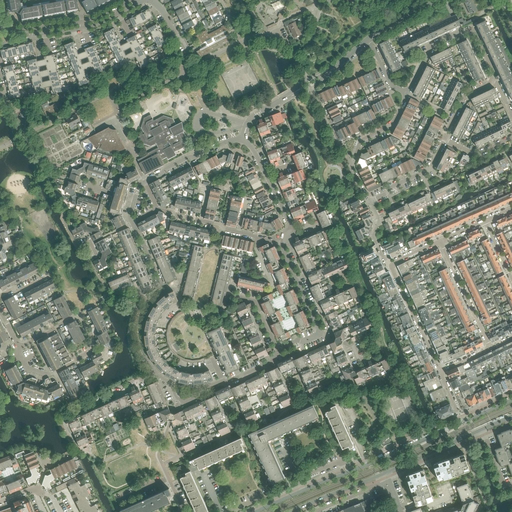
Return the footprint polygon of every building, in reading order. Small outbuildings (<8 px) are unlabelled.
[(31,18),(29,7),(22,8),(20,7),(19,0),(12,1),(8,2),(9,7),(10,7),(11,12),(15,12),(18,14),(20,15),(21,19),(26,18),(26,19),(31,18)] [(77,10),(75,0),(67,0),(65,1),(52,3),(54,14),(59,13),(59,12),(71,10),(72,11),(77,10)] [(91,9),(102,3),(102,4),(107,1),(106,0),(85,0),(81,2),(86,12),(91,9)] [(476,7),(475,4),(474,5),(471,0),(463,0),(470,14),(473,13),(474,13),(474,12),(477,11),(475,7),(476,7)] [(208,12),(217,7),(215,2),(205,7),(208,12)] [(54,14),(52,3),(48,4),(29,7),(31,18),(37,17),(36,16),(49,14),(49,15),(54,14)] [(176,12),(185,7),(183,3),(174,7),(176,12)] [(178,17),(188,12),(185,7),(176,12),(178,17)] [(210,16),(220,11),(217,7),(208,12),(210,16)] [(154,18),(149,9),(146,11),(145,9),(143,10),(148,20),(150,19),(150,20),(154,18)] [(148,20),(143,10),(142,11),(142,13),(139,14),(144,23),(147,22),(146,21),(148,20)] [(212,21),(222,16),(220,11),(210,16),(212,21)] [(181,21),(190,16),(188,12),(178,17),(181,21)] [(144,23),(139,14),(136,16),(136,14),(134,15),(139,25),(140,24),(141,25),(144,23)] [(404,53),(428,42),(464,25),(465,26),(472,23),(470,20),(466,22),(465,20),(464,21),(462,18),(458,20),(458,19),(461,17),(460,15),(456,16),(456,15),(451,17),(450,14),(429,24),(430,27),(428,28),(429,29),(419,34),(410,38),(400,43),(403,48),(405,52),(404,52),(404,53)] [(139,25),(134,15),(132,16),(133,18),(129,19),(131,23),(134,28),(137,26),(139,25)] [(183,26),(192,21),(190,16),(181,21),(183,26)] [(221,22),(224,21),(224,20),(222,16),(212,21),(215,25),(216,25),(218,27),(223,25),(221,22)] [(301,35),(294,19),(284,23),(285,27),(289,26),(294,38),(298,36),(299,39),(305,36),(304,34),(301,35)] [(185,30),(195,25),(192,21),(183,26),(185,30)] [(511,66),(509,61),(498,38),(494,40),(485,21),(479,24),(476,25),(475,26),(498,76),(496,77),(497,80),(500,78),(501,81),(511,101),(511,100),(511,99),(511,78),(511,76),(511,75),(507,68),(511,66)] [(151,34),(161,29),(160,27),(159,27),(157,24),(148,29),(150,32),(151,34)] [(231,42),(228,37),(228,35),(227,35),(226,35),(225,33),(226,32),(226,31),(229,30),(226,24),(221,27),(221,28),(208,35),(206,31),(203,32),(202,33),(200,34),(199,34),(195,36),(197,39),(196,39),(198,42),(199,42),(200,45),(203,43),(205,43),(207,42),(209,44),(200,49),(200,50),(196,52),(200,58),(223,46),(224,45),(228,43),(229,43),(231,42)] [(115,34),(113,31),(115,31),(114,28),(104,33),(105,35),(104,36),(106,38),(106,39),(115,34)] [(162,34),(160,31),(162,30),(161,29),(151,34),(152,35),(152,36),(153,39),(162,34)] [(109,43),(119,38),(118,36),(117,37),(115,34),(106,39),(108,42),(108,41),(109,43)] [(156,43),(166,38),(165,37),(164,37),(162,34),(153,39),(155,42),(155,41),(156,43)] [(126,47),(137,41),(136,39),(137,39),(135,35),(126,40),(128,42),(124,44),(126,47)] [(120,44),(118,41),(120,40),(119,38),(109,43),(110,45),(111,48),(120,44)] [(167,44),(165,41),(167,40),(166,38),(156,43),(157,45),(158,49),(167,44)] [(487,79),(473,49),(468,38),(466,39),(467,40),(458,44),(476,81),(481,79),(483,81),(487,79)] [(401,68),(397,59),(396,57),(397,57),(396,54),(395,54),(394,53),(395,53),(394,51),(393,51),(388,40),(379,44),(378,41),(375,43),(377,46),(378,45),(392,74),(393,73),(393,72),(401,68)] [(132,50),(141,45),(139,42),(138,43),(137,41),(126,47),(127,50),(131,48),(132,50)] [(35,52),(33,42),(32,42),(29,43),(29,42),(27,42),(29,53),(31,52),(32,53),(35,52)] [(77,47),(76,45),(75,45),(74,42),(64,45),(66,49),(66,48),(67,50),(77,47)] [(24,55),(22,45),(19,46),(18,44),(16,45),(19,55),(21,55),(24,55)] [(114,53),(124,48),(126,47),(124,44),(121,46),(120,44),(111,48),(113,51),(114,53)] [(142,50),(141,49),(142,48),(141,45),(132,50),(133,52),(129,54),(131,56),(142,50)] [(95,51),(94,49),(95,49),(94,46),(84,49),(85,52),(82,53),(83,56),(95,51)] [(14,57),(11,48),(8,48),(8,47),(6,47),(8,58),(10,58),(11,58),(14,57)] [(78,52),(76,49),(78,48),(77,47),(67,50),(68,52),(67,53),(68,56),(78,52)] [(125,53),(124,51),(127,50),(126,47),(124,48),(114,53),(115,55),(116,58),(125,53)] [(453,57),(449,48),(444,51),(448,59),(453,57)] [(137,60),(146,55),(144,52),(143,52),(142,50),(131,56),(132,59),(136,58),(137,60)] [(98,56),(97,53),(96,53),(95,51),(83,56),(84,59),(88,58),(88,60),(98,56)] [(448,59),(444,51),(440,53),(444,62),(448,59)] [(71,61),(83,56),(82,53),(78,54),(78,52),(68,56),(70,59),(71,61)] [(119,62),(129,57),(131,56),(129,54),(126,55),(125,53),(116,58),(118,61),(119,62)] [(444,62),(440,53),(435,55),(439,64),(444,62)] [(55,60),(54,58),(55,58),(54,54),(44,57),(45,59),(41,60),(42,63),(55,60)] [(147,60),(146,58),(147,58),(146,55),(137,60),(138,62),(137,63),(138,65),(147,60)] [(439,64),(435,55),(430,57),(434,66),(439,64)] [(81,62),(81,60),(84,59),(83,56),(71,61),(72,63),(71,63),(72,66),(81,62)] [(99,61),(98,59),(99,59),(98,56),(88,60),(89,62),(86,63),(87,66),(89,65),(99,61)] [(130,63),(129,61),(132,59),(131,56),(129,57),(119,62),(120,64),(120,65),(121,68),(130,63)] [(142,69),(151,65),(149,62),(148,62),(147,60),(138,65),(139,67),(140,66),(142,69)] [(102,66),(101,63),(100,63),(99,61),(89,65),(87,66),(88,69),(91,68),(92,70),(102,66)] [(75,71),(87,66),(86,63),(82,64),(81,62),(72,66),(73,69),(74,69),(75,71)] [(40,69),(39,67),(43,66),(42,63),(29,67),(30,68),(29,69),(30,72),(40,69)] [(14,71),(13,68),(14,68),(13,65),(3,67),(4,71),(3,71),(3,73),(14,71)] [(57,71),(57,68),(57,65),(47,68),(47,70),(44,71),(44,74),(57,71)] [(85,72),(85,70),(88,69),(87,66),(75,71),(76,73),(75,73),(76,76),(85,72)] [(103,72),(102,69),(103,69),(102,66),(92,70),(93,73),(92,73),(93,75),(103,72)] [(433,75),(436,70),(427,66),(425,71),(433,75)] [(381,78),(377,69),(372,72),(376,81),(381,78)] [(431,80),(433,75),(425,71),(422,75),(431,80)] [(89,77),(88,75),(87,75),(85,72),(76,76),(77,79),(78,79),(79,81),(89,77)] [(376,81),(372,72),(367,74),(372,83),(376,81)] [(42,80),(42,78),(45,77),(44,74),(32,77),(32,79),(33,82),(42,80)] [(372,83),(367,74),(363,76),(367,85),(372,83)] [(16,81),(16,79),(17,79),(16,75),(6,78),(7,81),(6,82),(6,84),(16,81)] [(429,84),(431,80),(422,75),(420,80),(429,84)] [(60,81),(59,79),(60,79),(59,76),(49,78),(50,80),(46,81),(47,84),(60,81)] [(367,85),(363,76),(358,78),(362,87),(367,85)] [(89,83),(88,79),(89,79),(89,77),(79,81),(79,83),(80,86),(89,83)] [(379,96),(376,92),(374,87),(383,82),(381,78),(376,81),(372,83),(367,85),(362,87),(371,105),(376,103),(380,101),(385,99),(390,96),(388,92),(379,96)] [(361,88),(358,82),(357,79),(352,81),(356,90),(361,88)] [(460,89),(462,84),(459,82),(454,79),(451,84),(460,89)] [(426,89),(429,84),(420,80),(418,84),(426,89)] [(356,90),(352,81),(347,83),(351,92),(356,90)] [(385,87),(383,82),(374,87),(376,92),(385,87)] [(353,95),(351,92),(347,83),(342,85),(347,95),(348,97),(353,95)] [(45,91),(44,88),(48,87),(47,84),(35,87),(35,89),(34,90),(32,90),(33,94),(35,93),(45,91)] [(424,93),(426,89),(418,84),(415,89),(424,93)] [(458,93),(460,89),(451,84),(449,89),(458,93)] [(341,95),(338,88),(337,85),(332,88),(337,97),(341,95)] [(347,95),(342,85),(338,88),(341,95),(342,97),(347,95)] [(19,91),(19,89),(19,86),(9,89),(10,92),(8,92),(9,94),(19,91)] [(63,92),(62,89),(63,89),(62,86),(52,89),(53,92),(51,92),(52,94),(63,92)] [(388,92),(385,87),(376,92),(379,96),(388,92)] [(337,97),(332,88),(328,90),(332,99),(337,97)] [(498,97),(494,88),(489,90),(494,99),(498,97)] [(422,98),(424,93),(415,89),(413,94),(422,98)] [(455,98),(458,93),(449,89),(447,93),(455,98)] [(332,99),(328,90),(323,92),(327,101),(332,99)] [(494,99),(489,90),(485,93),(489,101),(494,99)] [(327,101),(323,92),(318,94),(323,103),(327,101)] [(453,102),(455,98),(447,93),(444,98),(453,102)] [(489,101),(485,93),(480,95),(484,103),(489,101)] [(484,103),(480,95),(476,97),(480,106),(484,103)] [(394,105),(392,102),(390,96),(385,99),(389,108),(394,105)] [(480,106),(476,97),(471,99),(475,108),(480,106)] [(417,108),(420,103),(411,98),(408,103),(417,108)] [(451,107),(453,102),(444,98),(442,103),(451,107)] [(389,108),(385,99),(380,101),(385,110),(389,108)] [(385,110),(380,101),(376,103),(380,112),(385,110)] [(58,110),(55,104),(49,107),(47,102),(41,105),(47,117),(53,114),(53,113),(58,110)] [(380,112),(376,103),(371,105),(375,114),(380,112)] [(415,112),(417,108),(408,103),(406,108),(415,112)] [(448,112),(451,107),(442,103),(440,107),(448,112)] [(339,110),(337,105),(328,109),(330,114),(339,110)] [(472,117),(475,112),(466,107),(464,112),(472,117)] [(413,117),(415,112),(406,108),(404,112),(413,117)] [(375,118),(371,109),(366,112),(371,121),(375,118)] [(341,114),(339,110),(330,114),(332,119),(341,114)] [(284,122),(280,112),(275,114),(278,124),(284,122)] [(371,121),(366,112),(362,114),(366,123),(371,121)] [(413,117),(404,112),(401,117),(410,121),(413,117)] [(470,121),(472,117),(464,112),(461,117),(470,121)] [(278,124),(275,114),(270,116),(273,126),(278,124)] [(343,119),(341,115),(341,114),(332,119),(334,124),(343,119)] [(366,123),(362,114),(357,116),(361,125),(366,123)] [(176,155),(174,152),(177,151),(183,148),(185,143),(186,138),(183,132),(173,137),(172,135),(173,135),(170,129),(176,125),(173,119),(163,116),(154,121),(151,115),(144,118),(141,128),(144,134),(138,137),(142,143),(151,146),(156,143),(157,146),(159,148),(146,155),(146,156),(138,160),(140,163),(139,164),(145,175),(145,174),(146,175),(164,165),(162,160),(167,157),(168,159),(176,155)] [(80,122),(78,117),(77,117),(77,116),(73,118),(73,117),(67,120),(71,127),(80,122)] [(273,126),(270,116),(265,118),(266,123),(268,128),(268,127),(273,126)] [(361,125),(357,116),(352,118),(354,123),(357,127),(361,125)] [(441,125),(444,121),(435,116),(432,121),(441,125)] [(408,126),(410,121),(401,117),(399,121),(408,126)] [(468,126),(470,121),(461,117),(459,121),(462,123),(468,126)] [(511,126),(511,125),(508,118),(503,120),(508,129),(511,126)] [(272,136),(268,127),(268,128),(266,123),(263,124),(262,119),(258,121),(257,124),(262,140),(272,136)] [(508,129),(503,120),(499,122),(500,125),(503,131),(508,129)] [(408,126),(399,121),(397,126),(406,130),(408,126)] [(439,130),(441,125),(432,121),(430,125),(439,130)] [(465,130),(468,126),(462,123),(459,121),(457,126),(465,130)] [(359,131),(357,127),(354,123),(350,125),(354,134),(359,131)] [(354,134),(350,125),(345,127),(349,136),(354,134)] [(439,130),(430,125),(428,130),(437,134),(439,130)] [(503,131),(500,125),(496,127),(500,136),(505,134),(503,131)] [(403,135),(406,130),(397,126),(394,130),(403,135)] [(463,135),(465,130),(457,126),(454,130),(462,134),(463,135)] [(349,136),(345,127),(341,129),(345,138),(349,136)] [(500,136),(496,127),(491,130),(495,138),(500,136)] [(126,149),(117,130),(115,130),(113,130),(111,129),(110,128),(89,139),(90,139),(91,142),(93,145),(96,147),(98,149),(99,148),(102,150),(105,151),(108,152),(112,152),(115,152),(118,152),(121,151),(124,150),(126,149)] [(345,138),(341,129),(336,131),(340,140),(345,138)] [(401,140),(403,135),(394,130),(392,135),(401,140)] [(434,139),(437,134),(428,130),(425,135),(434,139)] [(461,140),(463,135),(462,134),(454,130),(452,135),(461,140)] [(495,138),(491,130),(486,132),(491,141),(495,138)] [(491,141),(486,132),(482,134),(486,143),(491,141)] [(486,143),(482,134),(477,136),(481,145),(486,143)] [(434,139),(425,135),(423,139),(432,143),(434,139)] [(399,144),(400,141),(391,136),(385,139),(389,148),(393,147),(399,144)] [(481,145),(477,136),(472,139),(477,147),(481,145)] [(389,148),(385,139),(380,142),(384,151),(389,148)] [(430,148),(432,143),(423,139),(421,144),(430,148)] [(384,151),(380,142),(375,144),(380,153),(384,151)] [(296,153),(292,144),(287,146),(291,156),(292,156),(293,156),(293,155),(296,153)] [(380,153),(375,144),(371,146),(375,155),(380,153)] [(427,153),(430,148),(421,144),(418,148),(427,153)] [(281,160),(277,150),(275,145),(266,149),(271,164),(275,162),(276,166),(279,165),(277,161),(281,160)] [(291,156),(287,146),(282,148),(286,158),(291,156)] [(375,155),(371,146),(366,148),(368,152),(371,157),(375,155)] [(455,153),(452,152),(454,149),(448,146),(445,151),(444,151),(443,153),(452,158),(453,156),(455,153)] [(286,158),(282,148),(277,150),(281,160),(286,158)] [(427,153),(418,148),(416,153),(425,157),(427,153)] [(308,166),(306,161),(302,152),(293,156),(292,156),(297,170),(299,170),(308,166)] [(368,152),(364,154),(361,153),(360,158),(366,160),(366,159),(371,157),(368,152)] [(231,164),(234,154),(229,153),(228,156),(226,162),(231,164)] [(423,162),(425,157),(416,153),(414,157),(423,162)] [(451,160),(452,158),(443,153),(440,158),(450,163),(451,160)] [(465,165),(469,157),(468,157),(469,156),(464,153),(459,163),(458,165),(461,166),(462,166),(463,166),(464,166),(465,165)] [(221,164),(218,159),(216,155),(212,158),(216,167),(221,164)] [(228,156),(223,155),(222,157),(218,159),(221,164),(225,162),(226,162),(228,156)] [(241,167),(243,161),(244,158),(239,156),(236,165),(241,167)] [(470,165),(473,159),(469,157),(465,165),(467,166),(470,165)] [(216,167),(212,158),(207,160),(212,169),(216,167)] [(367,166),(365,162),(366,160),(360,158),(358,163),(360,164),(362,168),(362,169),(367,166)] [(447,168),(450,163),(440,158),(438,163),(447,168)] [(506,164),(509,163),(506,158),(501,160),(500,159),(498,160),(503,169),(505,168),(507,167),(508,167),(506,164)] [(421,166),(422,164),(413,159),(412,160),(411,159),(406,161),(411,170),(421,166)] [(212,169),(207,160),(202,163),(207,171),(212,169)] [(503,169),(498,160),(496,161),(496,162),(494,163),(498,172),(498,171),(500,170),(500,171),(503,169)] [(249,169),(247,165),(248,163),(243,161),(241,167),(242,167),(244,172),(249,169)] [(411,170),(406,161),(402,163),(406,173),(411,170)] [(498,172),(494,163),(491,165),(489,161),(487,162),(492,174),(495,173),(497,171),(497,172),(498,172)] [(87,173),(89,164),(85,162),(83,167),(80,168),(83,173),(85,172),(87,173)] [(492,174),(487,162),(484,163),(486,167),(483,168),(487,177),(488,176),(490,175),(492,174)] [(207,171),(202,163),(198,165),(202,174),(207,171)] [(406,173),(402,163),(397,166),(401,175),(406,173)] [(445,172),(447,168),(438,163),(437,165),(438,166),(435,171),(438,172),(440,170),(445,173),(445,172)] [(91,175),(94,165),(89,164),(87,173),(86,173),(91,175)] [(202,174),(198,165),(193,167),(198,176),(202,174)] [(487,177),(483,168),(481,169),(479,165),(477,167),(482,179),(485,178),(485,177),(487,176),(487,177)] [(370,171),(367,166),(362,169),(362,168),(358,170),(361,175),(370,171)] [(401,175),(397,166),(393,168),(397,177),(401,175)] [(131,182),(136,180),(141,177),(135,167),(131,169),(130,169),(126,172),(128,177),(125,179),(121,177),(119,182),(117,182),(108,179),(108,181),(105,189),(110,191),(114,192),(125,196),(127,190),(129,185),(129,183),(131,182)] [(196,176),(191,167),(187,169),(191,178),(196,176)] [(253,167),(249,169),(244,172),(246,176),(255,172),(253,167)] [(482,179),(477,167),(474,168),(476,172),(473,173),(477,181),(480,180),(482,179)] [(397,177),(393,168),(388,170),(392,179),(397,177)] [(106,180),(109,170),(104,169),(101,178),(106,180)] [(191,178),(187,169),(182,172),(186,180),(191,178)] [(291,185),(301,181),(306,179),(302,169),(299,171),(299,170),(297,170),(283,176),(282,172),(279,174),(281,177),(277,178),(278,180),(283,193),(293,189),(291,185)] [(392,179),(388,170),(383,172),(388,181),(392,179)] [(372,175),(370,171),(361,175),(363,180),(372,175)] [(186,180),(182,172),(177,174),(182,183),(186,180)] [(249,181),(258,176),(255,172),(246,176),(249,181)] [(388,181),(383,172),(379,175),(383,184),(388,181)] [(477,181),(473,173),(471,174),(470,173),(466,175),(467,179),(470,178),(472,184),(473,184),(473,183),(475,182),(477,181)] [(81,176),(80,176),(71,174),(69,179),(79,182),(81,176)] [(182,183),(177,174),(173,176),(177,185),(182,183)] [(374,180),(372,175),(363,180),(365,184),(374,180)] [(177,185),(173,176),(168,179),(171,185),(173,188),(177,185)] [(251,185),(260,181),(258,176),(249,181),(251,185)] [(161,184),(158,180),(150,184),(152,189),(161,184)] [(376,185),(374,180),(365,184),(367,189),(370,188),(371,187),(373,186),(374,186),(376,185)] [(461,189),(457,180),(453,182),(451,184),(449,180),(446,181),(453,193),(458,191),(457,191),(461,189)] [(254,190),(262,185),(260,181),(251,185),(254,190)] [(453,193),(446,181),(444,182),(446,186),(443,187),(447,196),(450,194),(453,193)] [(76,190),(78,185),(68,182),(67,187),(75,190),(76,190)] [(154,193),(163,189),(161,184),(152,189),(154,193)] [(447,196),(443,187),(441,188),(439,184),(436,186),(442,198),(447,196)] [(256,194),(265,190),(262,185),(254,190),(256,194)] [(442,198),(436,186),(434,187),(436,191),(433,192),(436,198),(434,200),(435,202),(437,201),(440,199),(442,198)] [(75,192),(75,190),(67,187),(65,187),(64,190),(65,192),(70,193),(71,196),(76,194),(75,192)] [(165,194),(163,189),(154,193),(157,198),(165,194)] [(295,194),(293,189),(283,193),(285,197),(295,194)] [(258,199),(267,194),(265,190),(256,194),(258,199)] [(510,203),(507,195),(504,197),(503,196),(504,196),(502,191),(499,192),(505,205),(510,203)] [(120,212),(121,210),(122,205),(124,200),(125,198),(125,196),(114,192),(113,194),(112,197),(109,196),(104,194),(101,202),(100,204),(103,205),(109,207),(111,207),(110,212),(114,213),(116,217),(110,220),(113,225),(115,230),(126,224),(124,219),(121,214),(120,212)] [(431,201),(428,194),(426,196),(424,192),(421,193),(427,205),(430,204),(435,202),(434,200),(431,201)] [(427,205),(421,193),(419,194),(421,198),(418,199),(422,208),(427,205)] [(168,198),(165,194),(157,198),(159,203),(160,202),(168,198)] [(261,203),(269,199),(267,194),(258,199),(261,203)] [(296,198),(295,194),(285,197),(287,202),(296,198)] [(500,207),(497,200),(494,201),(494,200),(492,195),(490,196),(496,209),(501,207),(500,207)] [(422,208),(418,199),(416,200),(414,196),(411,198),(417,210),(422,208)] [(496,209),(490,196),(488,197),(490,202),(491,202),(488,204),(491,211),(496,209)] [(486,213),(480,200),(479,197),(477,198),(478,201),(481,206),(481,207),(478,208),(481,215),(486,213)] [(166,205),(170,203),(168,198),(160,202),(161,204),(160,207),(165,208),(166,205)] [(298,202),(296,198),(287,202),(289,206),(298,202)] [(417,210),(411,198),(409,199),(411,203),(408,204),(412,212),(417,210)] [(263,208),(272,203),(269,199),(261,203),(263,208)] [(491,211),(488,204),(485,205),(484,205),(485,204),(483,199),(480,200),(486,213),(491,211)] [(352,203),(350,204),(347,205),(350,210),(352,209),(361,205),(359,200),(356,201),(355,201),(353,202),(352,203)] [(96,212),(99,202),(94,201),(91,210),(96,212)] [(319,210),(315,201),(310,203),(314,212),(319,210)] [(412,212),(408,204),(406,205),(404,201),(401,202),(407,215),(412,212)] [(304,216),(300,207),(298,202),(289,206),(295,220),(304,216)] [(407,215),(401,202),(399,203),(401,207),(398,209),(402,217),(405,215),(405,216),(407,215)] [(274,208),(272,203),(263,208),(265,213),(274,208)] [(314,212),(310,203),(305,205),(309,214),(314,212)] [(481,215),(478,208),(475,209),(475,208),(473,204),(471,205),(477,217),(481,215)] [(309,214),(305,205),(300,207),(304,216),(309,214)] [(358,211),(363,209),(361,205),(352,209),(354,214),(359,211),(358,211)] [(477,217),(471,205),(469,205),(471,210),(472,210),(472,211),(469,212),(472,219),(472,220),(477,217)] [(402,217),(398,209),(396,210),(394,206),(391,207),(397,220),(398,222),(403,220),(402,217)] [(370,212),(368,207),(363,209),(358,211),(359,211),(361,216),(370,212)] [(397,220),(391,207),(389,208),(391,212),(388,214),(390,217),(391,220),(392,221),(392,222),(397,220)] [(472,219),(469,212),(466,214),(466,213),(464,208),(462,209),(467,221),(472,219)] [(333,223),(326,210),(317,214),(323,228),(333,223)] [(165,220),(163,216),(164,213),(159,211),(158,214),(156,215),(160,223),(165,220)] [(372,216),(370,212),(361,216),(363,220),(368,218),(372,216)] [(463,224),(462,223),(460,217),(456,218),(456,217),(454,212),(452,213),(458,226),(463,224)] [(160,223),(156,215),(156,214),(151,216),(155,225),(160,223)] [(155,225),(151,216),(146,219),(151,228),(155,225)] [(453,228),(450,221),(447,222),(447,221),(445,216),(443,217),(448,230),(453,228)] [(284,226),(279,217),(274,220),(279,229),(284,226)] [(511,224),(508,217),(506,218),(506,217),(501,219),(504,225),(509,223),(509,225),(511,224)] [(373,223),(370,222),(368,218),(363,220),(365,225),(365,226),(371,228),(373,223)] [(151,228),(146,219),(142,221),(146,230),(151,228)] [(504,225),(501,219),(497,221),(497,222),(495,223),(498,229),(500,229),(500,227),(504,225)] [(273,229),(270,223),(269,221),(265,220),(264,223),(263,228),(268,229),(269,231),(273,229)] [(279,229),(274,220),(270,223),(273,229),(275,232),(279,229)] [(146,230),(142,221),(137,224),(142,232),(146,230)] [(444,232),(440,225),(437,226),(438,225),(436,221),(433,222),(439,235),(444,233),(444,232)] [(91,228),(87,227),(85,222),(81,225),(85,233),(87,232),(89,232),(91,228)] [(439,235),(433,222),(431,223),(433,227),(434,227),(434,228),(431,229),(434,237),(434,236),(434,237),(439,235)] [(434,237),(431,229),(428,231),(428,230),(425,223),(423,224),(423,226),(429,239),(434,237)] [(85,234),(85,233),(81,225),(76,227),(81,236),(85,234)] [(100,231),(98,226),(94,229),(91,228),(89,232),(91,233),(92,235),(100,231)] [(369,233),(371,228),(365,226),(364,227),(360,229),(362,234),(367,232),(369,233)] [(81,236),(76,227),(71,230),(76,239),(81,236)] [(130,233),(128,228),(118,233),(120,237),(130,233)] [(307,249),(322,243),(327,241),(332,238),(327,229),(300,242),(298,237),(295,238),(297,243),(294,244),(300,257),(309,253),(307,249)] [(364,238),(362,234),(360,229),(355,232),(359,241),(364,238)] [(425,241),(421,234),(419,235),(418,234),(416,229),(414,230),(420,243),(425,241)] [(483,236),(480,229),(478,230),(478,229),(473,231),(476,238),(480,236),(481,237),(483,236)] [(420,243),(414,230),(414,231),(412,232),(415,238),(412,239),(413,240),(416,246),(421,244),(420,243)] [(103,236),(100,231),(92,235),(92,236),(94,241),(103,236)] [(476,238),(473,231),(468,234),(469,234),(467,235),(470,242),(472,241),(472,240),(476,238)] [(132,238),(130,233),(120,237),(122,242),(132,238)] [(507,240),(506,238),(510,237),(509,234),(499,239),(501,243),(507,240)] [(10,241),(8,236),(0,238),(0,243),(1,244),(10,241)] [(161,241),(158,236),(148,241),(150,246),(161,241)] [(134,242),(132,238),(122,242),(124,247),(134,242)] [(107,243),(104,239),(95,243),(98,248),(107,243)] [(479,248),(490,244),(488,239),(481,242),(482,245),(478,247),(479,248)] [(386,250),(400,244),(402,243),(401,240),(397,242),(397,241),(395,242),(395,241),(383,246),(385,251),(386,250)] [(416,246),(413,240),(410,241),(407,242),(411,249),(416,246)] [(467,249),(470,247),(467,240),(462,242),(462,243),(465,250),(468,255),(470,254),(468,249),(467,249)] [(7,247),(12,245),(10,241),(1,244),(2,246),(1,248),(6,250),(7,247)] [(163,246),(161,241),(150,246),(152,250),(163,246)] [(136,247),(134,242),(124,247),(126,251),(136,247)] [(109,248),(107,243),(98,248),(100,253),(101,252),(109,248)] [(511,250),(510,247),(511,246),(511,243),(503,248),(505,253),(511,250)] [(279,259),(277,255),(274,247),(270,248),(268,244),(260,248),(258,248),(260,253),(262,253),(269,269),(278,265),(276,261),(279,259)] [(389,254),(402,248),(400,244),(386,250),(388,255),(389,254)] [(485,251),(492,248),(490,244),(479,248),(480,251),(481,250),(482,253),(485,251)] [(464,258),(458,245),(453,247),(457,254),(460,252),(463,258),(464,258)] [(154,255),(165,250),(163,246),(152,250),(154,255)] [(454,255),(456,254),(457,254),(453,247),(453,246),(448,249),(454,261),(456,260),(454,255),(454,256),(454,255)] [(138,252),(136,247),(126,251),(128,256),(138,252)] [(391,258),(400,254),(406,251),(404,247),(402,248),(389,254),(391,258)] [(107,255),(112,253),(109,248),(101,252),(102,254),(102,256),(106,258),(107,255)] [(483,257),(494,252),(492,248),(485,251),(486,253),(482,255),(483,257)] [(444,261),(438,249),(434,251),(433,251),(437,259),(438,259),(440,258),(442,262),(444,261)] [(167,255),(165,250),(154,255),(156,260),(167,255)] [(364,263),(377,257),(374,251),(361,258),(364,263)] [(140,257),(138,252),(128,256),(130,261),(140,257)] [(311,258),(309,253),(300,257),(302,262),(311,258)] [(436,266),(430,253),(425,255),(429,263),(432,261),(435,266),(436,266)] [(169,260),(167,255),(156,260),(158,264),(169,260)] [(429,263),(425,255),(421,257),(422,259),(423,263),(424,265),(427,270),(429,269),(427,264),(426,265),(426,264),(429,263)] [(108,266),(105,261),(106,258),(102,256),(101,259),(99,260),(103,268),(108,266)] [(142,261),(140,257),(130,261),(132,266),(142,261)] [(350,267),(346,257),(341,260),(345,269),(350,267)] [(366,268),(380,261),(379,257),(370,261),(371,263),(366,266),(366,268)] [(488,267),(498,262),(496,257),(489,260),(490,261),(486,262),(487,265),(488,267)] [(313,262),(311,258),(302,262),(304,266),(313,262)] [(103,268),(99,260),(99,259),(93,262),(98,271),(103,268)] [(242,268),(241,272),(246,273),(248,263),(250,264),(251,264),(252,261),(252,260),(244,259),(243,264),(242,268)] [(399,270),(413,263),(411,259),(397,266),(399,270)] [(171,265),(169,260),(158,264),(160,269),(171,265)] [(345,269),(341,260),(336,262),(340,271),(345,269)] [(459,268),(472,262),(471,261),(466,264),(464,260),(457,263),(459,268)] [(144,266),(142,261),(132,266),(134,270),(144,266)] [(374,269),(382,265),(380,261),(366,268),(367,270),(373,267),(374,269)] [(461,273),(462,273),(474,267),(468,269),(467,266),(468,265),(471,264),(472,266),(473,266),(474,266),(476,265),(474,261),(472,262),(459,268),(461,273)] [(315,267),(313,262),(304,266),(306,271),(315,267)] [(340,271),(336,262),(331,264),(336,273),(340,271)] [(490,271),(500,267),(498,262),(488,267),(489,269),(490,271)] [(37,269),(34,263),(29,265),(34,274),(36,273),(38,272),(38,271),(37,269)] [(409,270),(412,269),(411,267),(414,265),(413,263),(399,270),(401,274),(409,270)] [(336,273),(331,264),(326,266),(331,276),(336,273)] [(34,274),(29,265),(25,268),(29,276),(34,274)] [(162,274),(173,269),(171,265),(160,269),(162,274)] [(289,281),(287,276),(283,268),(280,270),(278,265),(269,269),(279,290),(288,286),(286,282),(289,281)] [(373,274),(384,269),(382,265),(374,269),(371,270),(373,274)] [(146,271),(144,266),(134,270),(136,275),(146,271)] [(331,276),(326,266),(322,268),(326,278),(331,276)] [(464,277),(471,274),(469,271),(470,271),(474,270),(475,272),(478,271),(476,266),(474,267),(462,273),(464,277)] [(322,281),(317,271),(315,267),(306,271),(312,285),(309,287),(310,288),(320,283),(319,282),(322,281)] [(29,276),(25,268),(20,270),(25,279),(29,276)] [(326,278),(322,268),(317,271),(322,281),(326,279),(326,278)] [(175,274),(173,269),(162,274),(164,279),(175,274)] [(377,277),(386,273),(384,269),(373,274),(371,275),(369,276),(370,280),(373,279),(372,277),(376,275),(377,277)] [(435,279),(448,273),(446,269),(439,272),(440,276),(435,278),(435,279)] [(25,279),(20,270),(16,272),(20,281),(25,279)] [(148,275),(146,271),(136,275),(138,280),(148,275)] [(378,281),(390,275),(389,271),(386,273),(377,277),(379,280),(378,280),(378,281)] [(413,277),(416,276),(416,274),(418,273),(417,271),(416,271),(403,278),(404,281),(413,277)] [(20,281),(16,272),(11,275),(12,276),(16,283),(20,281)] [(132,283),(129,278),(127,272),(122,274),(127,285),(132,283)] [(448,273),(435,279),(433,280),(435,285),(437,284),(450,278),(448,273)] [(466,282),(479,276),(481,275),(480,273),(473,276),(473,277),(472,277),(471,274),(464,277),(466,282)] [(127,285),(122,274),(117,276),(122,287),(127,285)] [(177,279),(175,274),(164,279),(166,284),(177,279)] [(16,283),(12,276),(11,275),(7,277),(11,286),(16,283)] [(150,280),(148,275),(138,280),(140,285),(150,280)] [(381,284),(392,279),(390,275),(378,281),(380,285),(381,284)] [(122,287),(117,276),(113,278),(117,289),(122,287)] [(406,285),(418,279),(420,278),(419,276),(413,279),(413,277),(404,281),(406,285)] [(475,283),(474,280),(475,280),(480,278),(479,276),(466,282),(468,287),(475,283)] [(11,286),(7,277),(2,279),(7,288),(11,286)] [(117,289),(113,278),(108,281),(112,291),(117,289)] [(452,283),(450,278),(437,284),(438,286),(443,284),(444,283),(445,286),(452,283)] [(383,289),(394,283),(392,279),(381,284),(383,289)] [(408,289),(419,284),(420,283),(418,279),(406,285),(408,289)] [(56,288),(52,280),(51,280),(47,282),(51,291),(56,288)] [(152,285),(150,280),(140,285),(142,289),(152,285)] [(498,289),(509,284),(506,280),(500,283),(501,285),(497,287),(498,289)] [(51,291),(47,282),(42,284),(47,293),(51,291)] [(326,297),(324,292),(320,283),(310,288),(316,303),(319,301),(321,301),(320,299),(326,297)] [(387,291),(396,287),(394,283),(383,289),(382,289),(384,293),(387,291)] [(440,294),(454,287),(452,283),(445,286),(443,287),(444,290),(439,292),(440,294)] [(470,291),(483,286),(485,285),(484,283),(477,286),(477,287),(475,283),(468,287),(470,291)] [(47,293),(42,284),(38,287),(42,296),(47,293)] [(410,292),(423,286),(422,285),(420,286),(419,284),(408,289),(410,292)] [(511,289),(509,284),(498,289),(499,291),(503,289),(504,292),(511,289)] [(154,290),(152,285),(142,289),(144,294),(154,290)] [(299,302),(297,298),(293,289),(290,291),(288,286),(279,290),(281,295),(284,294),(290,305),(286,307),(289,312),(297,308),(295,303),(299,302)] [(411,296),(423,291),(425,290),(424,287),(424,288),(423,286),(410,292),(411,296)] [(480,293),(478,290),(479,289),(479,290),(484,288),(483,286),(470,291),(473,296),(480,293)] [(42,296),(38,287),(33,289),(38,298),(42,296)] [(358,296),(354,287),(349,289),(353,298),(358,296)] [(391,298),(399,294),(396,287),(387,291),(388,292),(378,297),(381,302),(387,299),(391,298)] [(457,292),(454,287),(440,294),(441,297),(448,293),(447,293),(448,293),(450,295),(457,292)] [(38,298),(33,289),(29,291),(33,300),(38,298)] [(348,301),(344,292),(344,291),(343,290),(340,292),(338,289),(336,290),(337,293),(321,301),(319,301),(326,315),(335,311),(333,307),(348,301)] [(349,289),(344,291),(344,292),(348,301),(353,298),(349,289)] [(503,299),(511,294),(511,291),(511,289),(504,292),(505,295),(502,297),(503,299)] [(281,295),(279,290),(271,294),(273,298),(270,300),(276,312),(279,311),(281,315),(283,320),(280,321),(285,334),(289,332),(291,337),(298,333),(296,328),(299,327),(294,315),(291,317),(289,312),(286,307),(290,305),(284,294),(281,295)] [(33,300),(29,291),(24,294),(28,303),(33,300)] [(172,304),(171,303),(173,303),(178,301),(174,291),(168,293),(169,295),(166,297),(165,296),(161,300),(168,308),(172,304)] [(413,300),(425,294),(424,292),(423,291),(411,296),(413,300)] [(444,304),(459,297),(457,292),(450,295),(451,299),(450,299),(443,302),(444,304)] [(475,301),(488,295),(487,293),(482,295),(482,296),(481,296),(480,293),(473,296),(475,301)] [(273,298),(271,294),(262,298),(265,302),(261,304),(267,316),(270,315),(272,319),(281,315),(279,311),(276,312),(270,300),(273,298)] [(388,303),(401,297),(399,294),(391,298),(392,300),(388,301),(388,303)] [(424,303),(423,300),(427,298),(425,294),(413,300),(416,306),(424,303)] [(484,302),(483,299),(484,299),(490,296),(489,294),(488,295),(475,301),(477,306),(484,302)] [(15,301),(13,296),(4,301),(6,305),(15,301)] [(64,300),(63,298),(62,296),(53,300),(56,305),(64,300)] [(394,305),(403,301),(401,297),(388,303),(388,304),(389,306),(393,304),(394,305)] [(461,302),(459,297),(444,304),(445,306),(452,303),(453,302),(454,305),(461,302)] [(67,305),(66,303),(64,300),(56,305),(58,310),(67,305)] [(168,308),(161,300),(157,303),(158,304),(155,308),(154,307),(151,311),(161,317),(163,312),(163,311),(164,311),(168,308)] [(18,305),(15,301),(6,305),(9,310),(12,308),(18,305)] [(393,310),(404,305),(403,301),(394,305),(391,307),(393,310)] [(418,310),(433,303),(432,301),(425,305),(424,303),(416,306),(418,310)] [(257,328),(252,315),(248,308),(252,306),(251,303),(246,305),(244,302),(235,306),(247,333),(257,328)] [(450,312),(463,306),(461,302),(454,305),(455,308),(454,309),(454,308),(450,310),(450,312)] [(420,314),(432,308),(431,307),(434,305),(433,303),(418,310),(420,314)] [(488,312),(487,309),(488,308),(488,309),(493,307),(492,304),(479,310),(481,315),(488,312)] [(20,310),(18,305),(12,308),(9,310),(11,315),(20,310)] [(69,310),(68,307),(67,305),(58,310),(60,314),(69,310)] [(395,314),(406,309),(404,305),(393,310),(390,312),(391,314),(394,312),(395,314)] [(465,311),(463,306),(450,312),(452,315),(456,312),(457,312),(458,314),(462,313),(465,311)] [(86,318),(99,312),(96,307),(87,312),(89,315),(86,317),(86,318)] [(308,323),(306,319),(303,311),(299,312),(297,308),(289,312),(291,317),(294,315),(299,327),(296,328),(298,333),(307,329),(305,325),(308,323)] [(421,318),(437,311),(436,309),(433,311),(432,309),(432,308),(420,314),(421,318)] [(396,318),(408,313),(406,309),(395,314),(393,315),(395,319),(396,318)] [(22,315),(20,310),(11,315),(14,319),(22,315)] [(72,314),(71,313),(69,310),(60,314),(63,319),(72,314)] [(156,328),(158,323),(157,322),(157,321),(158,321),(161,317),(151,311),(148,316),(150,317),(149,321),(147,320),(146,326),(156,328)] [(337,316),(335,311),(326,315),(328,320),(337,316)] [(431,318),(439,315),(437,311),(421,318),(423,322),(431,318)] [(455,322),(468,316),(465,311),(462,313),(458,314),(460,318),(459,318),(454,320),(455,322)] [(53,320),(49,312),(44,314),(49,323),(53,320)] [(101,316),(99,312),(86,318),(87,320),(91,318),(92,321),(101,316)] [(483,320),(496,314),(495,313),(490,316),(488,312),(481,315),(483,320)] [(410,318),(408,313),(396,318),(395,319),(390,321),(391,323),(397,320),(398,320),(399,322),(402,321),(402,322),(410,318)] [(49,323),(44,314),(39,316),(44,325),(49,323)] [(492,322),(490,318),(496,315),(496,314),(483,320),(482,320),(483,322),(482,322),(484,326),(488,324),(491,322),(492,322)] [(285,334),(280,321),(283,320),(281,315),(272,319),(274,324),(271,325),(277,338),(280,336),(282,341),(291,337),(289,332),(285,334)] [(44,325),(39,316),(35,319),(39,328),(44,325)] [(91,327),(103,321),(101,316),(92,321),(94,324),(90,326),(91,327)] [(339,320),(337,316),(328,320),(330,324),(339,320)] [(462,324),(470,320),(468,316),(455,322),(453,323),(454,325),(461,322),(461,321),(462,324)] [(372,327),(368,318),(363,320),(367,329),(372,327)] [(414,326),(410,318),(402,322),(403,324),(399,326),(400,328),(400,327),(402,332),(414,326)] [(39,328),(35,319),(30,321),(35,330),(39,328)] [(341,325),(339,320),(330,324),(332,329),(341,325)] [(367,329),(363,320),(358,322),(362,331),(367,329)] [(435,326),(435,324),(439,322),(438,320),(425,325),(427,330),(435,326)] [(460,331),(474,325),(472,325),(470,321),(470,320),(462,324),(463,324),(465,328),(458,331),(458,330),(456,331),(457,333),(460,331)] [(35,330),(30,321),(26,323),(30,332),(35,330)] [(77,325),(76,323),(75,321),(66,325),(68,330),(77,325)] [(106,326),(103,321),(91,327),(92,329),(95,327),(97,330),(106,326)] [(362,331),(358,322),(353,324),(357,334),(362,331)] [(510,334),(504,322),(500,324),(506,336),(510,334)] [(30,332),(26,323),(21,326),(26,335),(30,332)] [(357,334),(353,324),(348,326),(354,341),(356,340),(354,335),(357,334)] [(429,333),(442,327),(444,326),(443,324),(436,328),(435,326),(427,330),(429,333)] [(506,336),(500,324),(497,326),(502,338),(506,336)] [(80,330),(79,328),(77,325),(68,330),(71,334),(80,330)] [(366,379),(386,370),(391,368),(386,359),(377,363),(376,362),(372,364),(371,360),(368,362),(369,365),(357,371),(356,370),(354,369),(343,344),(343,342),(344,341),(348,339),(343,329),(341,325),(332,329),(334,333),(336,337),(336,338),(335,339),(334,341),(334,342),(330,344),(336,357),(344,375),(339,376),(342,381),(350,377),(353,378),(355,379),(359,388),(368,384),(366,379)] [(26,335),(21,326),(17,328),(21,337),(26,335)] [(106,332),(108,330),(106,326),(97,330),(98,333),(95,335),(96,337),(97,336),(106,332)] [(155,335),(155,333),(156,328),(146,326),(145,331),(146,331),(146,335),(144,336),(145,341),(156,340),(155,335)] [(354,341),(348,326),(343,329),(348,339),(351,338),(353,341),(354,341)] [(403,336),(416,330),(414,326),(402,332),(401,332),(403,336)] [(502,338),(497,326),(493,327),(499,339),(502,338)] [(227,341),(225,338),(220,327),(208,333),(210,337),(211,337),(214,342),(212,342),(214,347),(227,341)] [(430,337),(444,331),(442,327),(429,333),(430,337)] [(499,339),(493,327),(489,329),(495,341),(499,339)] [(10,338),(8,333),(5,328),(4,329),(0,331),(0,343),(1,345),(0,346),(0,360),(4,359),(3,357),(7,355),(5,351),(6,350),(7,350),(8,347),(6,347),(7,345),(11,343),(8,339),(10,338)] [(267,349),(263,341),(257,328),(247,333),(259,359),(268,355),(267,352),(272,350),(271,347),(267,349)] [(484,345),(477,329),(474,331),(476,336),(481,348),(484,347),(484,345)] [(82,334),(81,332),(80,330),(71,334),(73,339),(82,334)] [(408,339),(418,334),(416,330),(403,336),(405,340),(408,339)] [(432,341),(444,336),(446,335),(444,331),(430,337),(432,341)] [(96,342),(108,336),(106,332),(97,336),(98,339),(95,341),(96,342)] [(72,361),(57,333),(49,337),(63,365),(72,361)] [(84,339),(84,338),(82,334),(73,339),(76,344),(84,339)] [(403,350),(421,341),(418,334),(408,339),(410,345),(402,349),(403,350)] [(49,337),(48,335),(36,341),(37,344),(38,343),(49,337)] [(102,345),(103,345),(111,341),(108,336),(96,342),(97,344),(100,342),(102,345)] [(434,345),(446,339),(444,336),(432,341),(434,345)] [(481,348),(476,336),(473,337),(472,338),(477,350),(481,348)] [(53,370),(63,365),(49,337),(38,343),(53,370)] [(445,345),(448,343),(447,341),(448,340),(447,339),(446,339),(434,345),(436,349),(445,345)] [(159,351),(157,346),(156,347),(156,345),(156,340),(145,341),(146,346),(147,346),(148,350),(147,351),(149,356),(159,351)] [(473,351),(470,344),(468,344),(466,340),(464,341),(470,353),(473,351)] [(109,347),(113,345),(111,341),(103,345),(104,347),(103,349),(108,351),(109,347)] [(233,354),(227,341),(214,347),(216,351),(218,350),(219,353),(220,355),(218,356),(220,360),(233,354)] [(424,348),(421,341),(403,350),(403,351),(406,350),(407,352),(412,350),(413,352),(416,351),(416,352),(424,348)] [(462,356),(456,343),(455,342),(451,344),(451,345),(455,353),(457,358),(462,356)] [(466,354),(462,346),(461,343),(459,343),(459,342),(458,342),(456,343),(462,356),(466,354)] [(344,375),(336,357),(330,344),(326,346),(330,355),(325,357),(333,374),(338,372),(339,376),(344,375)] [(447,349),(449,348),(448,346),(446,347),(445,345),(436,349),(438,353),(447,349)] [(330,355),(326,346),(321,348),(325,357),(330,355)] [(508,358),(502,347),(498,348),(502,357),(504,356),(508,364),(510,363),(509,361),(508,358)] [(325,357),(321,348),(317,350),(321,359),(325,357)] [(410,360),(426,352),(424,348),(416,352),(413,354),(414,356),(413,357),(409,359),(410,360)] [(504,360),(502,357),(498,348),(495,350),(503,367),(505,366),(502,361),(504,360)] [(109,358),(107,354),(108,351),(103,349),(102,351),(100,352),(104,360),(109,358)] [(449,355),(447,349),(438,353),(441,360),(453,354),(452,353),(449,355)] [(104,360),(100,352),(96,353),(95,350),(93,351),(99,363),(104,360)] [(321,359),(317,350),(313,352),(317,361),(321,359)] [(503,367),(495,350),(491,352),(495,360),(497,359),(501,368),(503,367)] [(99,363),(93,351),(92,351),(93,355),(90,357),(91,358),(95,365),(99,363)] [(165,361),(162,357),(161,358),(161,357),(161,356),(159,351),(149,356),(151,361),(153,360),(155,363),(154,364),(157,368),(165,361)] [(317,361),(313,352),(308,354),(312,363),(317,361)] [(417,361),(428,356),(426,352),(410,360),(411,360),(412,362),(414,360),(414,361),(416,360),(417,361)] [(497,370),(493,361),(495,360),(491,352),(487,354),(494,367),(495,369),(496,370),(497,370)] [(444,363),(457,358),(455,353),(453,354),(441,360),(442,363),(444,363)] [(239,368),(233,354),(220,360),(222,365),(224,364),(226,369),(224,370),(226,374),(239,368)] [(325,378),(317,361),(312,363),(308,354),(304,355),(316,382),(325,378)] [(494,367),(487,354),(484,355),(488,364),(490,363),(492,367),(494,367)] [(320,391),(318,386),(316,382),(304,355),(294,360),(308,391),(309,391),(311,395),(320,391)] [(489,370),(486,365),(488,364),(484,355),(480,357),(488,374),(492,372),(491,369),(489,370)] [(423,364),(430,361),(428,356),(417,361),(417,362),(413,364),(414,366),(416,365),(418,364),(419,366),(423,364)] [(296,368),(293,361),(294,360),(292,357),(276,364),(278,367),(279,367),(282,374),(296,368)] [(481,367),(483,366),(485,371),(483,372),(484,374),(485,376),(488,374),(480,357),(477,359),(481,367)] [(95,365),(91,358),(89,359),(91,362),(88,364),(93,373),(98,370),(95,365)] [(169,378),(175,369),(170,366),(169,366),(169,365),(165,361),(157,368),(161,372),(162,371),(166,374),(165,375),(169,378)] [(435,370),(431,361),(430,361),(423,364),(425,367),(421,368),(424,373),(427,372),(428,373),(435,370)] [(479,372),(473,361),(470,362),(472,368),(475,374),(479,372)] [(93,373),(88,364),(85,365),(84,362),(82,363),(88,375),(93,373)] [(88,375),(82,363),(81,363),(82,367),(79,369),(84,377),(88,375)] [(63,395),(57,382),(54,381),(51,382),(49,377),(45,379),(45,381),(42,383),(43,383),(40,385),(40,386),(35,385),(37,379),(31,377),(31,379),(30,378),(28,379),(28,380),(27,380),(25,381),(24,381),(23,379),(22,379),(15,365),(3,372),(10,386),(11,385),(13,388),(15,386),(16,388),(17,388),(16,393),(21,394),(23,399),(24,400),(24,401),(34,404),(35,403),(41,401),(45,402),(46,401),(48,401),(51,400),(51,401),(63,395)] [(292,398),(286,385),(278,367),(277,368),(267,372),(270,377),(273,386),(275,389),(280,399),(283,407),(293,403),(291,399),(292,398)] [(460,373),(459,371),(463,370),(461,367),(458,369),(457,367),(448,371),(447,373),(449,378),(460,373)] [(70,373),(67,368),(59,372),(61,377),(70,373)] [(457,377),(450,380),(449,381),(450,384),(451,384),(453,390),(459,387),(469,383),(469,384),(474,382),(478,380),(477,377),(475,374),(472,368),(465,372),(467,377),(461,380),(460,377),(458,377),(457,377)] [(184,383),(185,378),(186,373),(181,372),(179,372),(180,371),(175,369),(169,378),(174,381),(175,379),(179,381),(178,382),(184,383)] [(214,380),(209,370),(204,372),(204,373),(203,373),(198,373),(199,384),(204,383),(204,382),(208,381),(209,382),(214,380)] [(438,376),(435,370),(428,373),(420,377),(421,379),(425,377),(427,381),(438,376)] [(275,389),(273,386),(270,377),(267,372),(264,374),(266,379),(268,383),(263,385),(268,396),(271,403),(280,399),(275,389)] [(63,382),(72,377),(70,373),(61,377),(63,382)] [(199,384),(198,373),(192,374),(192,375),(191,375),(191,374),(186,373),(185,378),(184,383),(189,384),(189,383),(193,383),(194,385),(199,384)] [(268,383),(266,379),(264,374),(259,376),(263,385),(268,383)] [(263,385),(259,376),(255,378),(259,387),(263,385)] [(443,387),(440,381),(438,376),(427,381),(423,383),(425,387),(424,388),(425,390),(423,391),(424,395),(430,393),(443,387)] [(74,382),(72,377),(63,382),(66,386),(74,382)] [(509,388),(506,380),(504,377),(498,379),(502,388),(504,392),(507,390),(508,390),(510,389),(509,388)] [(259,387),(255,378),(250,380),(254,389),(255,389),(259,387)] [(502,388),(498,379),(495,381),(493,380),(491,381),(494,388),(497,395),(500,394),(500,393),(504,392),(502,388)] [(254,389),(250,380),(246,382),(248,387),(250,391),(254,389)] [(73,388),(77,386),(74,382),(66,386),(68,391),(73,388)] [(159,386),(157,382),(147,386),(149,390),(154,388),(159,386)] [(263,406),(260,400),(255,389),(254,389),(250,391),(248,387),(246,382),(242,384),(244,389),(250,401),(254,410),(263,406)] [(496,395),(493,388),(492,386),(491,382),(488,384),(486,385),(487,386),(488,388),(488,389),(492,397),(496,395)] [(492,397),(488,389),(486,390),(485,387),(487,386),(486,385),(485,383),(481,385),(482,388),(487,399),(492,397)] [(254,410),(250,401),(244,389),(242,384),(230,389),(233,396),(235,395),(245,419),(247,419),(249,423),(258,419),(256,415),(254,410)] [(143,410),(141,405),(145,403),(143,399),(139,388),(135,390),(134,386),(131,388),(133,391),(66,421),(68,426),(70,425),(81,449),(84,448),(86,451),(89,450),(87,447),(90,445),(90,444),(94,442),(90,433),(86,435),(82,427),(99,419),(117,411),(121,420),(138,412),(143,410)] [(79,391),(77,386),(73,388),(68,391),(70,396),(79,391)] [(151,395),(161,390),(159,386),(154,388),(149,390),(151,395)] [(233,396),(230,389),(229,386),(214,392),(216,396),(216,397),(217,396),(220,402),(233,396)] [(478,403),(474,395),(473,392),(476,391),(477,393),(475,394),(479,403),(483,401),(478,390),(479,389),(478,386),(461,393),(464,398),(465,399),(469,407),(477,403),(478,403)] [(446,396),(443,387),(430,393),(430,394),(429,394),(433,402),(434,402),(435,404),(438,402),(446,399),(445,396),(446,396)] [(487,399),(482,388),(479,389),(478,390),(483,401),(487,399)] [(163,395),(161,390),(151,395),(153,399),(163,395)] [(82,396),(79,391),(70,396),(72,398),(73,400),(82,396)] [(165,399),(163,395),(153,399),(155,403),(165,399)] [(230,427),(216,397),(216,396),(205,400),(211,414),(217,427),(221,436),(230,432),(228,427),(230,427)] [(167,404),(165,399),(155,403),(157,408),(167,404)] [(217,427),(211,414),(205,400),(201,402),(206,411),(201,413),(206,425),(209,431),(217,427)] [(206,411),(201,402),(197,404),(201,413),(206,411)] [(454,413),(450,404),(447,405),(447,403),(445,404),(445,406),(441,408),(445,418),(453,415),(454,413)] [(195,447),(191,439),(192,439),(179,412),(175,414),(173,413),(171,412),(167,404),(157,408),(159,412),(145,419),(149,428),(153,426),(155,431),(157,430),(156,426),(168,421),(170,422),(171,422),(182,446),(179,448),(180,450),(185,448),(186,452),(195,447)] [(201,413),(197,404),(192,406),(197,415),(201,413)] [(283,478),(275,459),(268,444),(269,443),(268,440),(278,436),(319,417),(313,405),(281,420),(258,430),(250,434),(272,484),(285,478),(283,478)] [(356,449),(354,446),(354,447),(353,444),(336,408),(337,408),(335,405),(331,407),(332,409),(326,412),(343,449),(347,447),(349,452),(356,449)] [(445,418),(441,408),(439,405),(436,407),(434,407),(434,408),(437,414),(435,415),(437,419),(439,418),(440,421),(445,418)] [(197,415),(192,406),(188,408),(192,417),(197,415)] [(192,417),(188,408),(183,410),(187,419),(192,417)] [(201,435),(192,417),(187,419),(183,410),(179,412),(192,439),(201,435)] [(1,437),(1,436),(1,435),(0,435),(0,436),(1,437),(2,437),(2,438),(4,438),(5,437),(6,436),(6,435),(6,434),(6,433),(5,432),(4,432),(5,430),(5,429),(5,427),(6,427),(7,427),(8,427),(9,426),(10,425),(10,424),(9,423),(9,422),(8,422),(7,421),(4,422),(3,422),(4,423),(5,422),(7,421),(8,422),(9,423),(9,424),(9,425),(9,426),(8,427),(7,427),(6,427),(5,427),(5,429),(5,430),(4,432),(5,432),(6,433),(6,434),(6,435),(6,436),(5,437),(4,438),(3,438),(2,437),(1,437)] [(511,429),(510,430),(510,429),(501,433),(497,435),(501,447),(503,446),(503,447),(506,446),(511,443),(511,429)] [(387,434),(378,438),(381,444),(383,444),(384,446),(387,444),(391,443),(387,434)] [(244,449),(241,443),(243,442),(241,438),(239,439),(195,459),(192,460),(190,461),(191,463),(192,467),(197,465),(199,469),(244,449)] [(511,458),(509,449),(505,450),(503,447),(503,446),(501,447),(495,449),(496,454),(495,454),(499,463),(501,467),(508,464),(510,464),(509,463),(508,459),(511,458)] [(400,476),(399,478),(399,479),(408,503),(415,501),(417,506),(433,500),(439,498),(436,490),(435,486),(450,482),(459,478),(472,474),(471,470),(463,450),(462,449),(461,449),(430,463),(426,465),(425,465),(424,466),(400,476)] [(35,456),(33,452),(25,455),(23,451),(15,455),(16,458),(24,455),(26,460),(35,456)] [(18,466),(15,457),(10,459),(8,456),(0,459),(0,473),(1,473),(0,470),(0,469),(12,465),(14,468),(18,466)] [(37,461),(35,456),(26,460),(28,465),(37,461)] [(77,467),(73,458),(68,461),(72,470),(77,467)] [(39,466),(37,461),(28,465),(30,470),(35,468),(39,466)] [(72,470),(68,461),(63,463),(68,472),(72,470)] [(68,472),(63,463),(59,465),(63,474),(68,472)] [(0,482),(4,481),(6,484),(11,482),(18,479),(17,476),(22,474),(18,466),(14,468),(12,465),(0,469),(0,470),(1,473),(0,473),(0,482)] [(63,474),(59,465),(54,468),(58,477),(63,474)] [(39,473),(37,472),(35,468),(30,470),(31,474),(31,475),(37,478),(39,473)] [(58,477),(54,468),(49,470),(51,474),(54,479),(58,477)] [(208,511),(190,471),(186,473),(180,475),(181,478),(196,511),(208,511)] [(57,492),(68,487),(69,486),(77,482),(85,478),(83,474),(83,473),(82,474),(55,487),(57,492)] [(22,488),(20,484),(25,483),(22,474),(17,476),(18,479),(11,482),(6,484),(4,481),(0,482),(0,483),(3,492),(8,490),(9,493),(22,488)] [(54,479),(51,474),(47,476),(45,475),(43,480),(49,482),(50,481),(54,479)] [(35,483),(37,478),(31,475),(31,476),(26,479),(28,484),(33,482),(35,483)] [(51,488),(49,483),(49,482),(43,480),(41,485),(44,486),(46,491),(51,488)] [(69,486),(68,487),(68,488),(70,492),(73,490),(73,491),(75,494),(72,495),(73,498),(76,497),(78,499),(78,500),(75,502),(78,507),(88,502),(85,497),(89,495),(87,490),(84,485),(80,487),(77,482),(69,486)] [(473,496),(471,491),(470,487),(469,488),(467,484),(457,487),(462,503),(463,504),(474,501),(472,497),(473,496)] [(120,511),(149,511),(171,503),(168,496),(167,496),(172,494),(169,488),(164,491),(165,491),(150,497),(120,511)] [(388,500),(385,493),(375,497),(378,504),(388,500)] [(378,507),(374,497),(365,501),(369,511),(378,507)] [(0,511),(32,511),(30,503),(29,501),(29,500),(26,501),(25,499),(21,501),(20,501),(19,500),(13,503),(14,506),(11,507),(3,510),(1,511),(0,511)] [(344,510),(342,510),(343,511),(368,511),(364,501),(344,510)] [(474,511),(479,504),(474,502),(474,501),(463,504),(461,508),(461,509),(462,511),(474,511)] [(88,502),(78,507),(80,511),(83,511),(84,511),(83,511),(97,511),(97,510),(94,505),(90,507),(88,502)]
